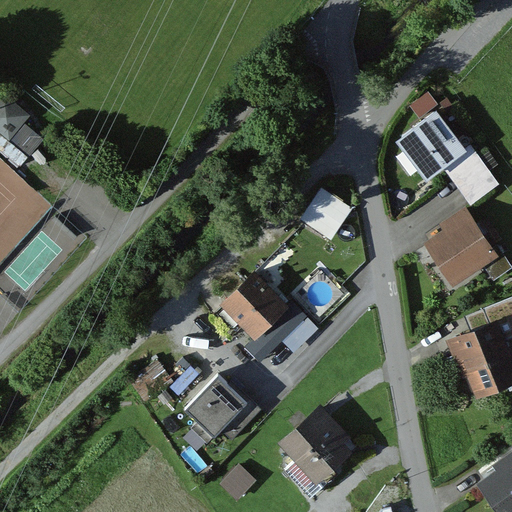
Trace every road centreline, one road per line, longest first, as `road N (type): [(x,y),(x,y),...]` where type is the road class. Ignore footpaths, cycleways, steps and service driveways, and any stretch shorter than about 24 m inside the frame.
road 1 (track): [(0,481),(363,128)]
road 2 (residential): [(363,128),(437,511)]
road 3 (residential): [(116,234),(316,35),(343,23)]
road 4 (residential): [(363,128),(507,0)]
road 5 (track): [(0,351),(116,234)]
